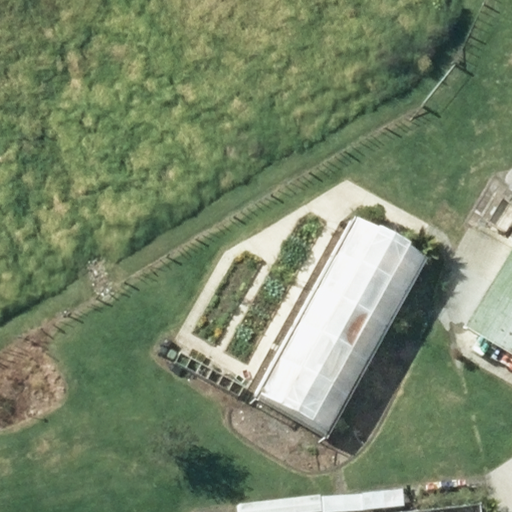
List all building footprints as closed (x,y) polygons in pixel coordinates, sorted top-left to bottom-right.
[(511,146),(494,137),(418,271),(511,323),(511,146)] [(319,152),(220,329),(289,367),(388,190),(319,152)] [(492,511),(488,468),(355,482),(358,511),(492,511)] [(336,511),(332,475),(218,488),(220,511),(336,511)] [(194,511),(193,499),(80,511),(194,511)]
